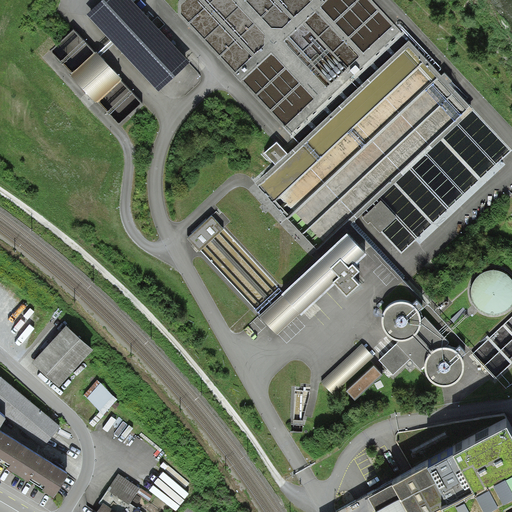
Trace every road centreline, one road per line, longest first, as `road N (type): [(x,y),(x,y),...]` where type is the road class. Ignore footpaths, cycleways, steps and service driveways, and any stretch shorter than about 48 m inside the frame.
road 1 (track): [(0,191),(112,280),(164,334),(289,493),(318,499)]
road 2 (residential): [(64,511),(87,468),(85,436),(0,354)]
